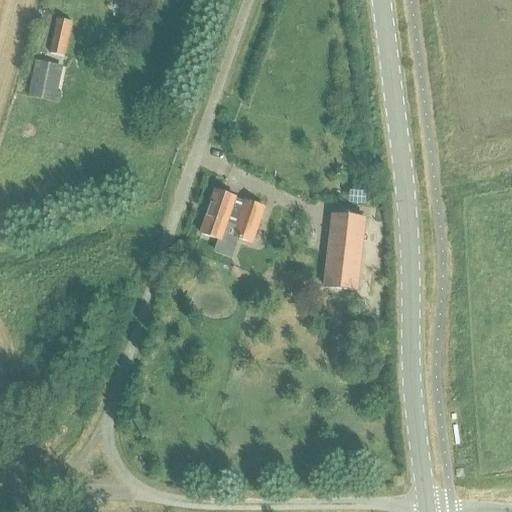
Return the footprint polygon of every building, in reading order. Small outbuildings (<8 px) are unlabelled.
[(65,56),(72,23),(58,20),(51,53),(65,56)] [(58,92),(63,67),(36,61),(29,96),(60,103),(62,93),(58,92)] [(253,243),(266,208),(247,201),(247,202),(237,199),(237,197),(217,190),(202,233),(222,240),(228,223),(238,226),(234,236),(253,243)] [(364,220),(335,216),(326,288),(356,291),(364,220)] [(358,320),(343,320),(344,364),(359,364),(358,320)]
